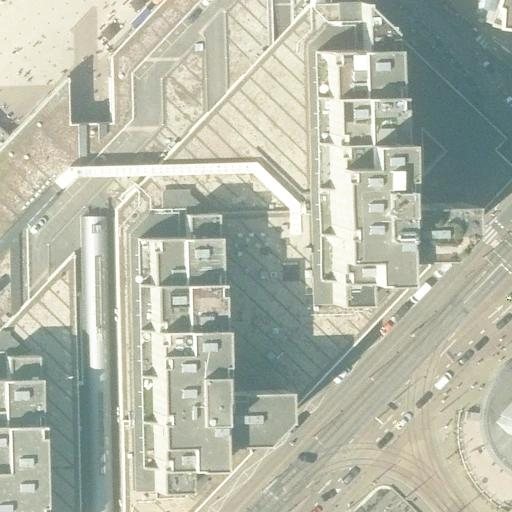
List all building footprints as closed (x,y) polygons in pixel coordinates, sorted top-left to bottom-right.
[(0,511),(189,511),(244,455),(246,452),(246,445),(246,442),(253,442),(256,439),(255,420),(256,419),(275,418),(278,415),(287,408),(288,409),(424,265),(420,259),(423,255),(424,255),(426,253),(429,251),(433,239),(433,233),(434,232),(434,211),(435,210),(440,210),(452,229),(452,221),(466,222),(486,200),(511,173),(511,171),(490,150),(501,138),(387,30),(355,0),(165,0),(137,29),(129,38),(127,40),(123,47),(119,54),(117,62),(117,71),(118,79),(109,79),(110,122),(108,123),(87,124),(63,124),(63,105),(66,105),(66,101),(63,102),(62,91),(56,90),(49,98),(47,95),(13,130),(11,133),(13,136),(9,140),(1,133),(0,131),(0,511)] [(476,27),(478,0),(442,0),(478,33),(482,30),(479,27),(476,27)] [(511,0),(489,0),(487,7),(492,9),(489,27),(511,30),(511,0)] [(511,33),(490,30),(483,38),(511,65),(511,33)] [(511,511),(511,367),(505,372),(498,379),(492,387),(487,396),(484,405),(483,415),(482,417),(483,427),(485,437),(488,446),(493,455),(499,462),(504,467),(511,472),(511,511)]
